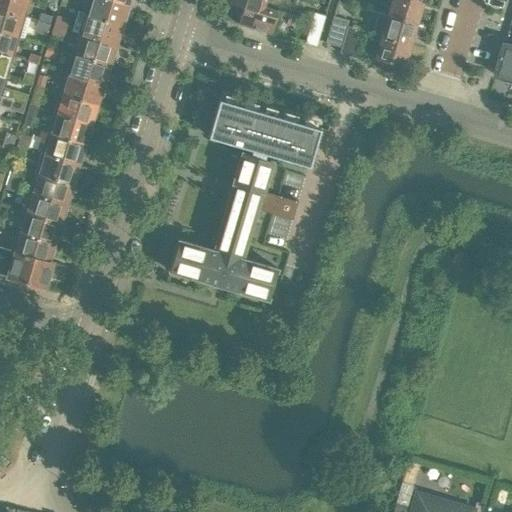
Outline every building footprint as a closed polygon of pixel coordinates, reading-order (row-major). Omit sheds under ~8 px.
[(0,0),(0,10),(20,17),(25,0),(0,0)] [(112,0),(91,0),(88,14),(124,25),(128,12),(126,9),(125,9),(127,4),(112,0)] [(392,0),(388,15),(388,16),(414,24),(421,2),(412,0),(392,0)] [(244,7),(242,6),(237,23),(270,32),(277,11),(263,6),(246,1),(244,7)] [(20,17),(0,10),(0,31),(14,36),(24,39),(29,20),(20,17)] [(41,12),(38,21),(39,22),(49,24),(52,16),(41,12)] [(314,12),(311,22),(322,25),(325,16),(314,12)] [(374,29),(373,33),(382,36),(408,44),(414,24),(388,16),(388,15),(379,12),(374,29)] [(88,14),(81,34),(115,44),(116,39),(117,39),(120,38),(124,25),(88,14)] [(56,15),(53,26),(65,29),(68,19),(56,15)] [(325,42),(341,47),(347,25),(348,20),(333,15),(325,42)] [(39,22),(38,21),(34,32),(46,35),(49,24),(39,22)] [(322,25),(311,22),(305,43),(316,46),(322,25)] [(347,25),(341,47),(339,52),(354,57),(362,30),(347,25)] [(65,29),(53,26),(50,33),(63,37),(65,29)] [(0,54),(8,57),(14,36),(0,31),(0,54)] [(81,34),(75,53),(112,64),(116,51),(114,49),(113,48),(115,44),(81,34)] [(408,44),(382,36),(376,57),(402,65),(408,44)] [(511,44),(505,42),(495,75),(511,80),(511,44)] [(29,53),(27,62),(36,65),(39,56),(29,53)] [(75,53),(69,74),(102,84),(104,79),(108,78),(112,64),(75,53)] [(0,75),(2,76),(8,57),(0,54),(0,75)] [(24,72),(21,82),(30,85),(33,75),(24,72)] [(69,74),(63,94),(99,105),(103,92),(101,89),(100,89),(102,84),(69,74)] [(0,95),(12,99),(14,92),(0,87),(0,84),(2,76),(0,75),(0,95)] [(35,86),(29,105),(37,108),(43,89),(35,86)] [(14,92),(12,99),(25,103),(27,96),(18,93),(14,92)] [(63,94),(57,113),(90,123),(92,118),(92,119),(95,118),(99,105),(63,94)] [(0,104),(9,107),(12,99),(0,95),(0,104)] [(219,98),(208,135),(229,142),(231,136),(289,153),(287,159),(309,166),(320,128),(219,98)] [(25,103),(12,99),(9,107),(13,108),(22,111),(25,103)] [(37,108),(29,105),(23,124),(31,127),(37,108)] [(57,113),(51,132),(87,143),(91,131),(89,129),(88,128),(90,123),(57,113)] [(6,132),(3,140),(13,143),(15,135),(6,132)] [(37,151),(45,153),(78,163),(79,158),(80,158),(83,157),(87,143),(51,132),(47,145),(40,143),(37,151)] [(20,134),(17,145),(26,148),(32,149),(35,139),(20,134)] [(13,143),(3,140),(1,148),(10,151),(13,143)] [(26,148),(17,145),(15,151),(24,154),(26,148)] [(229,196),(219,229),(248,238),(257,209),(272,213),(271,217),(290,223),(291,223),(298,201),(263,191),(272,160),(241,151),(232,182),(233,183),(232,186),(231,187),(231,189),(230,193),(229,194),(229,196)] [(45,153),(39,172),(75,183),(79,170),(77,168),(76,168),(78,163),(45,153)] [(11,164),(5,183),(14,186),(20,188),(25,169),(11,164)] [(39,172),(33,192),(66,202),(67,197),(68,198),(71,197),(75,183),(39,172)] [(14,186),(5,183),(2,192),(12,195),(14,186)] [(33,192),(27,212),(63,223),(67,210),(65,208),(64,207),(66,202),(33,192)] [(27,212),(21,231),(54,241),(55,237),(56,237),(59,236),(63,223),(27,212)] [(248,238),(219,229),(213,249),(207,247),(178,239),(168,270),(207,282),(210,282),(211,283),(245,293),(246,293),(268,299),(277,268),(276,268),(250,260),(242,258),(244,252),(248,238)] [(21,231),(14,252),(48,261),(49,255),(50,255),(53,254),(56,245),(54,243),(53,243),(54,241),(21,231)] [(51,262),(48,261),(14,252),(1,247),(0,247),(0,273),(42,286),(44,284),(51,262)] [(401,482),(395,502),(407,505),(413,485),(401,482)] [(409,511),(473,511),(474,509),(416,492),(409,511)]
